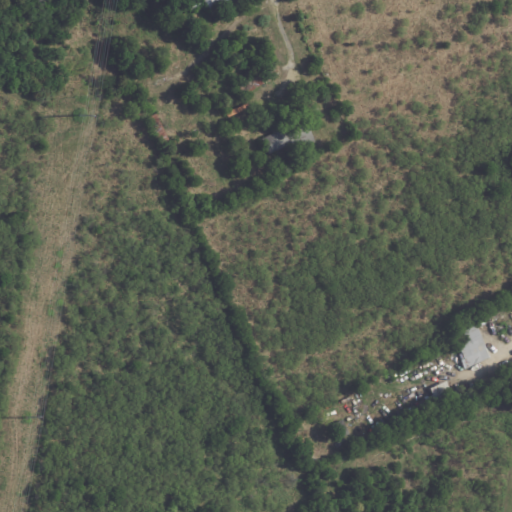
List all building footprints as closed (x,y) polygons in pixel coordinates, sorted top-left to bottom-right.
[(223,0),(210,10),(202,0),(223,0)] [(278,77),(265,86),(263,84),(243,98),(236,87),(258,73),(262,78),(274,71),(278,77)] [(267,156),(260,141),(272,135),(265,120),(281,114),(285,124),(302,117),(314,144),(301,149),(298,142),(267,156)] [(154,116),(170,148),(161,153),(145,120),(154,116)] [(480,339),(490,360),(468,371),(459,351),(460,350),(450,330),(472,320),(480,339)] [(452,398),(435,405),(431,394),(447,387),(452,398)] [(341,424),(347,435),(337,440),(330,426),(339,421),(341,424)]
